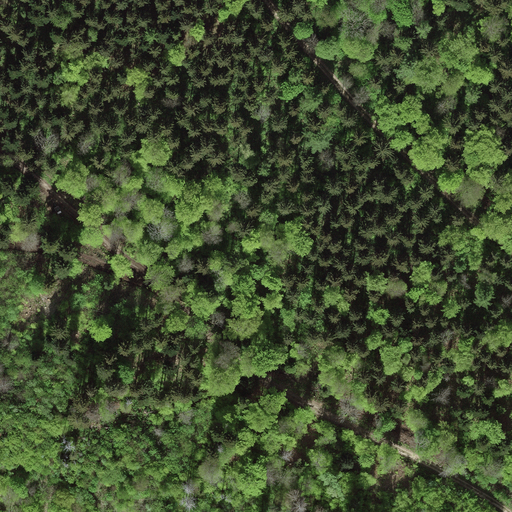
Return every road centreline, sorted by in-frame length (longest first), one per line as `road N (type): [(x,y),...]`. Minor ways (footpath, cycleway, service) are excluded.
road 1 (track): [(0,148),(270,385),(504,511)]
road 2 (track): [(265,0),(394,148),(511,255)]
road 3 (track): [(0,240),(152,283)]
